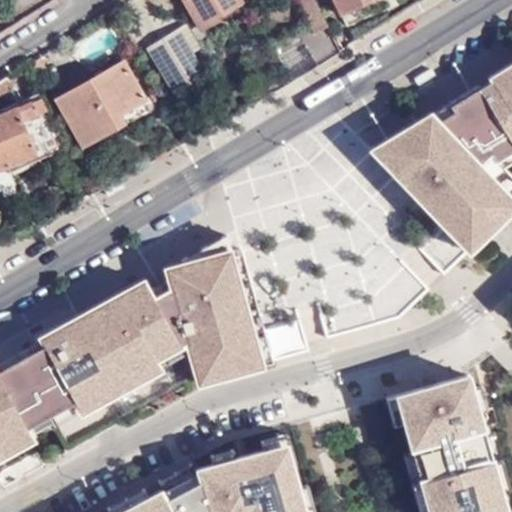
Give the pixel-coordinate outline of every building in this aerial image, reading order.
[(239,0),(183,0),(200,28),(216,19),(214,16),(236,4),(244,15),(247,13),(239,0)] [(297,0),(307,19),(269,46),(274,56),(303,38),(316,64),(338,50),(313,0),(297,0)] [(333,0),(339,12),(363,0),(333,0)] [(190,52),(201,46),(186,22),(146,47),(174,92),(204,72),(190,52)] [(25,63),(32,75),(44,68),(37,56),(25,63)] [(122,61),(55,99),(81,147),(121,124),(124,130),(151,115),(122,61)] [(431,114),(370,151),(467,254),(474,261),(511,226),(511,175),(503,167),(511,161),(511,63),(484,80),(488,85),(445,108),(452,115),(439,122),(431,114)] [(10,72),(0,78),(0,98),(19,87),(10,72)] [(0,113),(0,183),(9,180),(2,163),(58,138),(39,97),(0,113)] [(0,463),(32,445),(24,434),(69,408),(77,420),(162,377),(156,366),(188,350),(198,382),(262,360),(233,249),(169,268),(173,290),(157,298),(148,278),(39,335),(46,350),(3,372),(0,362),(0,463)] [(469,373),(386,392),(389,404),(402,460),(411,458),(420,490),(412,492),(417,511),(511,511),(511,485),(508,472),(500,474),(497,463),(507,461),(501,440),(490,443),(483,416),(491,413),(483,382),(473,386),(469,373)] [(297,464),(286,433),(196,462),(161,482),(164,490),(158,493),(168,511),(314,511),(306,485),(298,487),(290,467),(297,464)] [(168,511),(158,493),(151,498),(147,490),(109,510),(110,511),(168,511)]
